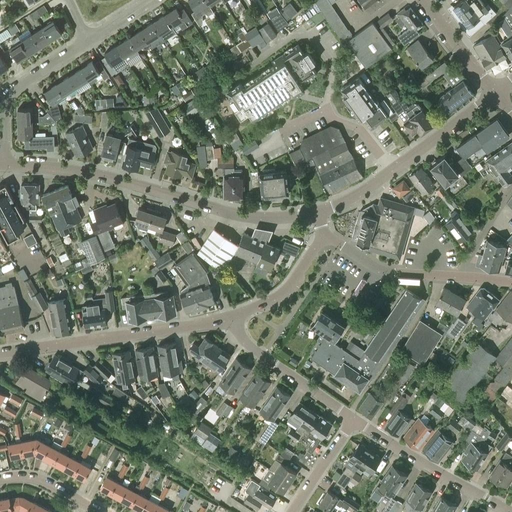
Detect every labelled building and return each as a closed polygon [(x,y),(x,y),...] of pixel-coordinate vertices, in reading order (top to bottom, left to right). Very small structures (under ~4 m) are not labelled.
[(214,13),(205,0),(188,0),(195,11),(192,13),(198,23),(204,19),(203,16),(205,14),(208,17),(214,13)] [(205,0),(214,13),(215,13),(211,7),(222,0),(205,0)] [(317,0),(315,2),(324,16),(334,9),(331,4),(328,0),(317,0)] [(385,0),(365,0),(363,2),(370,11),(385,0)] [(481,0),(462,0),(457,4),(453,7),(468,26),(479,17),(484,23),(496,13),(491,7),(488,10),(481,0)] [(285,9),(280,13),(286,21),(291,17),(297,12),(290,3),(283,8),(285,9)] [(44,4),(32,12),(37,19),(49,11),(44,4)] [(511,4),(509,9),(502,16),(504,18),(511,30),(511,4)] [(164,14),(172,26),(179,21),(181,24),(182,25),(185,26),(187,25),(193,21),(184,7),(179,10),(176,6),(164,14)] [(401,26),(405,23),(409,28),(398,36),(404,44),(419,33),(416,29),(423,24),(410,7),(406,10),(404,8),(397,13),(400,17),(396,20),(401,26)] [(337,14),(334,9),(324,16),(327,21),(337,14)] [(382,27),(383,27),(393,19),(388,11),(376,20),(382,27)] [(37,19),(32,12),(28,14),(33,21),(37,19)] [(286,21),(280,13),(279,12),(270,18),(272,20),(272,21),(278,30),(288,23),(286,21)] [(172,26),(164,14),(152,22),(160,34),(172,26)] [(340,19),(337,14),(327,21),(330,26),(340,19)] [(511,30),(504,18),(498,22),(509,38),(501,43),(510,58),(511,57),(511,30)] [(340,19),(330,26),(334,31),(344,24),(340,19)] [(53,21),(42,28),(51,41),(62,34),(61,32),(58,28),(53,21)] [(152,22),(140,30),(150,45),(156,42),(158,45),(164,41),(160,34),(152,22)] [(16,23),(11,26),(16,32),(20,30),(16,23)] [(262,26),(257,29),(263,37),(266,42),(277,35),(268,23),(262,26)] [(347,30),(337,36),(343,44),(347,42),(366,67),(391,49),(372,23),(353,36),(352,37),(351,36),(351,34),(349,31),(348,32),(347,30)] [(347,30),(344,24),(334,31),(337,36),(347,30)] [(16,32),(11,26),(7,29),(11,35),(16,32)] [(383,27),(382,27),(378,30),(390,46),(395,43),(383,27)] [(51,41),(42,28),(31,35),(40,48),(51,41)] [(263,37),(257,29),(252,32),(258,41),(263,37)] [(150,45),(140,30),(128,37),(139,53),(136,49),(142,46),(144,49),(150,45)] [(234,45),(239,54),(246,49),(245,49),(252,45),(248,40),(242,30),(237,34),(241,40),(240,41),(234,45)] [(506,56),(492,34),(473,46),(486,66),(489,67),(506,56)] [(40,48),(31,35),(20,42),(29,55),(40,48)] [(29,55),(20,42),(17,37),(11,40),(14,46),(9,49),(18,62),(29,55)] [(128,37),(116,45),(127,61),(139,53),(128,37)] [(264,39),(258,43),(261,48),(267,44),(264,39)] [(418,40),(406,48),(404,50),(410,57),(412,56),(421,68),(433,59),(418,40)] [(248,112),(254,120),(293,94),(295,97),(305,91),(300,84),(317,73),(311,65),(315,62),(308,51),(304,54),(298,44),(272,61),(274,65),(242,86),(240,83),(227,91),(233,99),(234,98),(239,106),(235,109),(241,118),(245,115),(245,114),(248,112)] [(127,61),(116,45),(104,53),(106,56),(101,59),(112,76),(118,72),(116,68),(127,61)] [(239,54),(234,45),(229,48),(235,57),(239,54)] [(0,72),(8,67),(8,68),(8,67),(0,54),(0,72)] [(92,61),(80,68),(88,80),(88,81),(90,84),(97,80),(94,76),(100,73),(104,79),(109,76),(99,61),(94,64),(92,61)] [(204,67),(208,73),(216,69),(212,62),(204,67)] [(452,71),(445,62),(444,62),(425,77),(429,83),(444,72),(454,86),(440,97),(447,107),(443,110),(446,115),(451,112),(474,94),(463,80),(464,79),(456,68),(452,71)] [(204,66),(199,69),(204,77),(209,74),(208,73),(204,67),(204,66)] [(88,80),(80,68),(68,76),(76,88),(88,80)] [(204,77),(199,69),(194,72),(199,80),(204,77)] [(397,100),(400,98),(401,98),(393,88),(390,90),(388,87),(387,87),(373,70),(370,73),(386,93),(385,94),(393,103),(397,100)] [(348,104),(365,92),(362,87),(365,85),(370,81),(364,72),(359,76),(342,89),(346,95),(343,97),(348,104)] [(68,76),(56,84),(64,96),(64,95),(76,88),(68,76)] [(180,82),(175,85),(179,93),(184,90),(180,82)] [(64,96),(56,84),(44,91),(52,103),(53,105),(47,110),(57,122),(62,117),(61,117),(57,103),(66,98),(64,95),(64,96)] [(179,93),(175,85),(170,88),(175,95),(179,93)] [(194,95),(191,90),(182,95),(185,101),(194,95)] [(365,92),(348,104),(358,117),(375,105),(365,92)] [(197,97),(182,106),(189,116),(204,107),(197,97)] [(400,98),(397,100),(404,109),(407,107),(400,98)] [(375,105),(358,117),(360,120),(364,117),(367,120),(365,121),(371,129),(388,116),(393,112),(384,99),(378,103),(375,105)] [(75,110),(79,108),(74,100),(69,103),(74,111),(75,110)] [(393,103),(392,104),(391,105),(398,114),(399,114),(405,122),(404,122),(412,134),(417,130),(420,134),(427,129),(412,108),(409,110),(407,107),(404,109),(397,100),(393,103)] [(412,108),(427,129),(435,124),(423,108),(422,108),(418,103),(412,108)] [(92,116),(86,115),(82,106),(79,108),(75,110),(78,114),(75,114),(74,121),(91,123),(92,116)] [(18,123),(32,122),(31,108),(18,109),(18,123)] [(57,122),(47,110),(46,111),(47,112),(43,115),(38,116),(39,122),(48,122),(51,124),(51,126),(57,122)] [(167,131),(152,110),(140,112),(157,137),(167,131)] [(107,112),(102,112),(100,126),(107,128),(109,115),(107,112)] [(465,156),(463,157),(453,165),(461,176),(473,167),(473,166),(475,164),(484,157),(490,153),(487,150),(508,135),(497,119),(475,134),(476,135),(458,147),(465,156)] [(33,134),(32,122),(18,123),(19,137),(24,137),(25,147),(54,146),(54,135),(39,136),(39,134),(33,134)] [(131,132),(136,129),(133,125),(129,127),(128,127),(120,132),(123,136),(130,131),(131,132)] [(318,169),(351,153),(339,128),(330,125),(303,139),(300,148),(305,160),(306,160),(312,157),(318,169)] [(82,126),(65,134),(76,157),(93,148),(82,126)] [(230,143),(239,137),(234,129),(225,134),(230,143)] [(100,154),(104,155),(103,159),(112,161),(113,157),(116,158),(121,138),(106,134),(100,154)] [(245,155),(259,146),(255,139),(241,148),(245,155)] [(126,142),(121,141),(118,153),(123,155),(126,142)] [(130,168),(137,141),(134,141),(133,143),(128,142),(122,165),(130,168)] [(137,141),(130,168),(138,170),(139,164),(150,167),(155,149),(153,146),(137,141)] [(511,141),(496,153),(509,170),(511,167),(511,141)] [(205,147),(206,160),(214,159),(212,146),(205,147)] [(305,160),(300,148),(289,153),(295,165),(305,160)] [(182,175),(183,175),(191,178),(195,165),(185,162),(187,157),(172,152),(165,172),(181,177),(182,175)] [(363,176),(351,153),(318,169),(329,193),(363,176)] [(484,157),(475,164),(477,167),(483,175),(492,168),(504,185),(511,179),(511,175),(508,170),(509,170),(496,153),(486,160),(484,157)] [(444,157),(437,162),(431,167),(446,185),(458,175),(444,157)] [(225,168),(225,158),(217,158),(218,168),(222,168),(225,168)] [(225,176),(223,176),(224,199),(234,198),(233,170),(233,168),(225,168),(225,176)] [(434,185),(421,168),(409,176),(422,194),(434,185)] [(291,187),(289,175),(287,175),(286,170),(275,172),(274,169),(262,170),(263,173),(260,173),(262,195),(263,195),(264,198),(279,196),(279,194),(289,193),(288,187),(291,187)] [(241,170),(233,170),(234,198),(244,198),(244,175),(241,175),(241,170)] [(409,189),(403,181),(394,188),(399,195),(409,189)] [(30,209),(30,184),(22,183),(22,189),(19,188),(19,196),(22,196),(22,203),(24,203),(24,209),(30,209)] [(0,225),(8,241),(20,235),(17,230),(24,226),(21,221),(25,219),(16,202),(13,204),(11,201),(14,199),(6,184),(0,186),(0,225)] [(30,209),(30,214),(34,214),(35,214),(35,203),(38,203),(39,184),(30,184),(30,209)] [(68,208),(75,205),(71,195),(72,195),(67,184),(42,195),(51,214),(67,206),(68,208)] [(436,190),(441,197),(446,193),(441,186),(436,190)] [(413,190),(403,197),(406,202),(416,194),(413,190)] [(451,210),(457,205),(447,193),(441,198),(451,210)] [(373,203),(359,211),(351,238),(357,240),(369,244),(368,248),(368,249),(400,258),(414,207),(394,201),(394,200),(392,199),(391,201),(380,197),(378,205),(373,203)] [(98,221),(91,224),(96,234),(108,229),(113,227),(116,228),(120,226),(121,224),(120,222),(122,221),(115,203),(103,208),(102,207),(94,210),(98,221)] [(67,206),(51,214),(58,230),(59,229),(62,235),(70,232),(67,226),(81,220),(75,205),(68,208),(67,206)] [(148,226),(153,210),(147,208),(146,211),(139,209),(135,222),(148,226)] [(161,230),(165,218),(159,215),(160,213),(153,210),(148,226),(156,229),(155,234),(160,236),(158,241),(172,245),(175,235),(161,230)] [(450,216),(466,236),(472,231),(458,214),(457,214),(456,211),(450,216)] [(466,236),(450,216),(448,215),(443,219),(460,241),(466,236)] [(271,226),(256,223),(253,230),(267,237),(271,226)] [(236,258),(237,255),(270,269),(279,247),(244,233),(239,244),(214,228),(197,253),(222,270),(225,266),(227,268),(226,268),(231,272),(235,267),(228,261),(231,256),(236,258)] [(28,247),(37,242),(32,233),(24,238),(28,247)] [(101,245),(96,234),(80,241),(86,257),(82,259),(81,261),(83,267),(105,255),(102,249),(101,245)] [(179,237),(182,242),(187,239),(184,234),(179,237)] [(503,254),(507,242),(504,242),(504,245),(487,240),(485,249),(503,254)] [(149,241),(148,242),(143,245),(154,260),(160,255),(149,241)] [(185,244),(188,250),(194,247),(191,241),(185,244)] [(281,248),(296,255),(299,247),(284,241),(281,248)] [(511,244),(507,241),(507,242),(503,254),(503,257),(508,258),(504,271),(511,273),(511,256),(509,256),(511,246),(511,244)] [(503,254),(485,249),(483,256),(479,255),(476,264),(486,267),(487,266),(489,267),(492,258),(501,261),(503,257),(503,254)] [(187,313),(201,308),(194,290),(196,289),(193,282),(202,276),(191,261),(197,256),(193,250),(172,266),(185,287),(180,291),(181,294),(187,313)] [(0,267),(1,267),(12,261),(6,251),(0,253),(0,267)] [(157,264),(160,269),(164,267),(170,264),(174,260),(170,253),(169,251),(168,251),(154,260),(157,264)] [(116,252),(108,256),(110,262),(119,258),(116,252)] [(194,290),(201,308),(215,303),(208,284),(207,285),(202,276),(209,271),(197,256),(191,261),(202,276),(193,282),(196,289),(194,290)] [(50,257),(46,259),(50,266),(54,264),(50,257)] [(492,258),(489,267),(499,270),(501,261),(492,258)] [(160,269),(157,264),(148,271),(151,276),(154,274),(160,283),(167,278),(160,269)] [(82,274),(89,271),(86,266),(80,269),(82,274)] [(30,277),(24,280),(31,293),(37,290),(30,277)] [(55,280),(58,286),(66,283),(63,277),(55,280)] [(24,328),(14,286),(7,288),(6,286),(0,287),(0,320),(2,330),(8,329),(9,332),(12,331),(12,332),(13,332),(14,332),(15,332),(15,331),(16,331),(15,330),(24,328)] [(447,307),(455,293),(444,287),(436,302),(447,307)] [(485,288),(480,288),(467,306),(478,314),(472,322),(478,327),(476,329),(478,330),(485,320),(484,320),(500,299),(485,288)] [(406,290),(401,296),(378,330),(396,342),(425,300),(425,299),(424,301),(420,299),(420,298),(406,289),(406,290)] [(505,316),(511,306),(511,290),(497,309),(505,316)] [(93,305),(96,325),(107,324),(105,309),(107,309),(107,311),(114,310),(112,291),(105,291),(106,297),(92,299),(93,305)] [(122,308),(126,308),(128,321),(174,314),(172,296),(167,296),(167,291),(120,298),(122,308)] [(40,292),(33,296),(40,310),(47,307),(40,292)] [(466,299),(455,293),(447,307),(458,313),(466,299)] [(65,299),(57,301),(62,332),(70,331),(65,299)] [(62,332),(57,301),(49,302),(54,334),(62,332)] [(96,325),(93,305),(82,306),(85,327),(96,325)] [(496,325),(503,315),(496,309),(492,314),(492,313),(487,319),(496,325)] [(311,327),(325,336),(334,342),(344,327),(321,312),(311,327)] [(449,328),(447,332),(456,338),(466,324),(466,323),(469,319),(466,317),(463,321),(457,317),(453,323),(449,328)] [(400,349),(404,351),(423,364),(442,334),(444,336),(447,332),(449,328),(439,322),(435,329),(420,319),(400,349)] [(325,336),(313,354),(311,357),(335,374),(334,374),(359,391),(364,384),(366,386),(371,379),(373,379),(373,377),(373,376),(377,371),(378,371),(378,369),(381,364),(383,364),(383,362),(386,358),(388,357),(387,356),(390,351),(392,351),(392,349),(395,344),(397,344),(396,342),(378,330),(363,352),(354,346),(355,344),(355,343),(354,344),(349,352),(345,349),(334,342),(325,336)] [(211,366),(222,350),(212,343),(213,342),(205,337),(200,344),(199,343),(198,346),(194,343),(189,349),(196,354),(195,356),(211,366)] [(511,337),(471,391),(491,406),(511,378),(511,337)] [(456,407),(496,355),(478,341),(438,393),(456,407)] [(175,343),(167,344),(172,373),(173,379),(179,378),(178,372),(182,371),(180,360),(178,360),(175,343)] [(158,346),(163,374),(172,373),(167,344),(158,346)] [(152,347),(144,348),(149,377),(157,376),(152,347)] [(149,377),(144,348),(136,350),(140,379),(149,377)] [(231,356),(222,350),(211,366),(219,372),(231,356)] [(130,351),(121,352),(126,381),(127,381),(135,380),(130,351)] [(429,357),(433,361),(438,355),(433,351),(429,357)] [(126,381),(121,352),(113,354),(118,383),(122,382),(123,388),(128,388),(127,381),(126,381)] [(54,355),(50,363),(75,376),(81,380),(85,372),(97,383),(102,379),(105,381),(105,380),(105,379),(92,367),(89,364),(84,370),(79,368),(79,369),(71,364),(72,362),(61,355),(60,358),(54,355)] [(227,389),(244,363),(236,358),(219,383),(222,385),(216,395),(219,398),(226,388),(227,389)] [(298,362),(292,358),(289,362),(295,366),(298,362)] [(92,367),(105,379),(111,373),(98,360),(92,367)] [(414,370),(412,369),(415,366),(406,360),(394,376),(403,383),(414,370)] [(75,376),(50,363),(48,365),(46,364),(44,368),(46,369),(45,370),(71,384),(75,376)] [(244,363),(227,389),(234,393),(251,368),(244,363)] [(52,380),(47,376),(27,364),(16,382),(27,388),(26,390),(41,399),(52,380)] [(247,402),(264,377),(256,372),(240,397),(247,402)] [(271,382),(264,377),(247,402),(254,407),(271,382)] [(164,382),(158,383),(162,397),(170,394),(164,382)] [(148,395),(141,385),(136,389),(143,399),(148,395)] [(128,394),(116,386),(111,395),(120,400),(122,397),(125,399),(128,394)] [(267,416),(284,391),(277,386),(260,411),(267,416)] [(193,399),(198,395),(193,389),(188,394),(193,399)] [(291,396),(284,391),(267,416),(272,419),(274,420),(291,396)] [(112,398),(101,392),(96,401),(106,407),(112,398)] [(372,416),(383,401),(386,397),(380,392),(377,397),(370,392),(359,407),(372,416)] [(12,393),(9,398),(9,399),(20,405),(23,399),(12,393)] [(207,401),(201,396),(202,395),(200,394),(187,405),(197,414),(207,401)] [(398,435),(410,419),(400,411),(409,400),(401,394),(390,411),(394,414),(386,426),(387,427),(387,428),(389,430),(390,429),(393,432),(393,433),(396,435),(397,434),(398,435)] [(176,403),(180,409),(191,401),(187,395),(176,403)] [(434,415),(445,401),(440,397),(436,403),(429,411),(434,415)] [(223,414),(229,405),(224,401),(216,413),(221,417),(223,414)] [(445,401),(434,415),(438,418),(444,410),(449,405),(445,401)] [(298,427),(310,409),(300,402),(288,420),(298,427)] [(229,405),(223,414),(228,418),(233,412),(235,409),(229,405)] [(44,412),(33,406),(28,416),(39,422),(44,412)] [(151,411),(147,408),(142,416),(146,418),(151,411)] [(295,431),(291,438),(296,441),(301,434),(303,431),(307,434),(308,432),(310,429),(311,430),(320,416),(310,409),(298,427),(295,431)] [(311,430),(310,429),(308,432),(312,434),(311,436),(319,441),(319,442),(332,423),(320,416),(311,430)] [(457,421),(451,429),(456,433),(462,425),(469,431),(474,424),(462,416),(457,421)] [(411,443),(427,423),(419,417),(403,436),(411,443)] [(451,429),(457,421),(453,418),(447,425),(451,429)] [(274,420),(272,419),(259,439),(265,443),(278,423),(274,420)] [(68,420),(65,425),(66,428),(71,431),(75,424),(68,420)] [(201,421),(194,432),(204,439),(212,429),(201,421)] [(427,423),(411,443),(419,449),(434,430),(427,423)] [(470,464),(484,441),(487,437),(491,430),(490,430),(485,425),(479,434),(471,429),(464,438),(470,442),(466,449),(468,450),(462,459),(470,464)] [(291,438),(295,431),(290,427),(286,434),(291,438)] [(238,437),(241,431),(236,428),(232,433),(238,437)] [(430,455),(445,436),(438,430),(422,449),(430,455)] [(491,430),(487,437),(493,441),(497,434),(491,430)] [(506,431),(496,445),(502,449),(511,437),(506,431)] [(303,453),(300,458),(299,459),(305,463),(319,441),(311,436),(312,434),(308,432),(307,434),(304,439),(310,442),(307,447),(308,448),(304,454),(303,453)] [(23,455),(20,442),(19,436),(17,436),(15,437),(16,443),(9,444),(11,458),(23,455)] [(445,436),(430,455),(438,461),(453,442),(445,436)] [(44,458),(50,446),(37,438),(31,440),(34,453),(35,453),(44,458)] [(34,453),(31,440),(20,442),(23,455),(34,453)] [(491,445),(484,441),(470,464),(477,468),(488,452),(487,451),(491,445)] [(359,467),(369,451),(365,448),(365,446),(362,444),(360,445),(359,444),(350,457),(356,461),(355,464),(359,467)] [(54,463),(60,451),(50,446),(44,458),(54,463)] [(237,450),(231,446),(224,457),(230,461),(237,450)] [(114,448),(109,457),(115,460),(119,451),(114,448)] [(64,469),(70,456),(60,451),(54,463),(64,469)] [(375,454),(369,451),(359,467),(363,470),(365,467),(372,471),(380,458),(379,458),(379,456),(376,454),(375,454)] [(498,482),(511,460),(511,455),(505,452),(490,476),(498,482)] [(276,459),(281,462),(275,472),(291,482),(297,473),(285,465),(289,460),(279,453),(276,459)] [(80,462),(70,456),(64,469),(74,474),(80,462)] [(84,480),(91,468),(85,464),(88,459),(86,457),(85,458),(83,457),(80,462),(74,474),(84,480)] [(511,460),(498,482),(504,485),(506,487),(511,478),(511,460)] [(383,481),(380,486),(380,485),(376,491),(383,495),(400,469),(392,464),(382,480),(383,481)] [(350,481),(356,472),(346,465),(334,483),(344,489),(350,481)] [(291,482),(275,472),(274,473),(268,469),(259,483),(269,489),(272,485),(284,492),(291,482)] [(400,469),(383,495),(379,500),(386,504),(381,511),(389,511),(397,500),(391,497),(393,494),(396,490),(398,490),(408,474),(400,469)] [(356,472),(350,481),(356,485),(362,475),(356,472)] [(111,494),(117,482),(107,476),(100,488),(111,494)] [(121,499),(128,487),(117,482),(111,494),(121,499)] [(412,508),(424,487),(417,483),(407,499),(408,500),(406,504),(405,504),(402,509),(406,511),(409,511),(412,508)] [(131,505),(138,493),(141,488),(138,486),(136,485),(133,490),(128,487),(121,499),(131,505)] [(182,501),(188,490),(182,487),(176,498),(182,501)] [(432,491),(424,487),(412,508),(418,511),(422,507),(422,508),(432,491)] [(249,494),(249,495),(244,501),(254,507),(259,501),(270,508),(275,501),(257,490),(253,496),(249,494)] [(347,510),(350,505),(357,509),(360,504),(345,494),(342,499),(327,490),(318,504),(330,511),(335,504),(340,507),(341,507),(347,510)] [(141,510),(148,498),(138,493),(131,505),(141,510)] [(26,511),(31,502),(23,498),(18,497),(10,500),(12,510),(19,509),(26,511)] [(443,511),(449,501),(441,497),(432,511),(443,511)] [(8,511),(12,511),(12,510),(10,500),(9,498),(0,499),(0,511),(8,511)] [(144,511),(153,511),(158,504),(148,498),(141,510),(144,511)] [(397,500),(389,511),(397,511),(402,503),(397,500)] [(39,511),(42,507),(32,501),(31,502),(26,511),(39,511)] [(452,511),(456,505),(449,501),(443,511),(452,511)]
